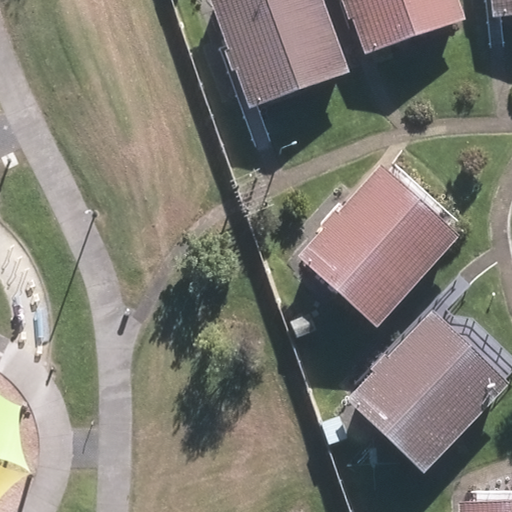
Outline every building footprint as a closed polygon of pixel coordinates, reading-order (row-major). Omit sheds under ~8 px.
[(315,0),(208,0),(201,3),(245,117),(346,78),(315,0)] [(453,0),(339,0),(359,60),(462,27),(453,0)] [(511,0),(487,0),(490,22),(511,19),(511,0)] [(455,244),(376,170),(292,259),(371,332),(455,244)] [(505,388),(426,315),(343,404),(421,477),(505,388)]
